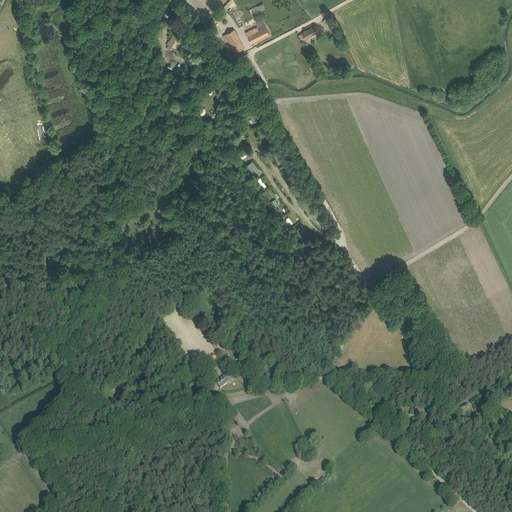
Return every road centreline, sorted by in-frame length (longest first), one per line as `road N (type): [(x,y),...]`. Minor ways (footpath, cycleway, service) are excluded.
road 1 (track): [(247,53),(337,223),(342,250),(370,287),(326,374)]
road 2 (track): [(326,374),(203,399),(132,438)]
road 3 (track): [(475,511),(326,374)]
road 4 (track): [(370,287),(478,217),(511,178)]
